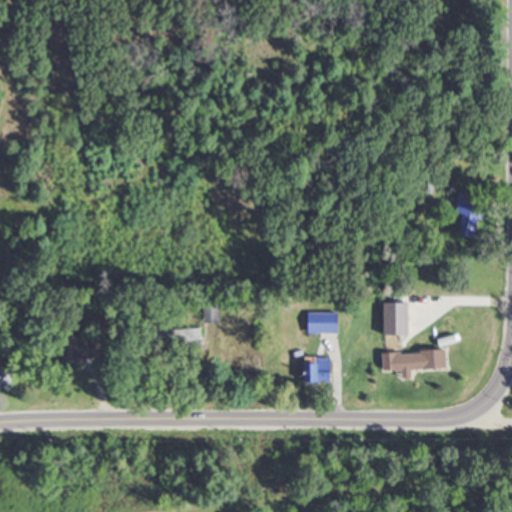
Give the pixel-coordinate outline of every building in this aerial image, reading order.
[(460,216),(457,236),(475,238),(481,197),(456,193),(452,214),(460,216)] [(218,302),(202,302),(202,323),(218,323),(218,302)] [(406,303),(383,303),(383,336),(406,336),(406,303)] [(306,334),(339,334),(339,312),(306,312),(306,334)] [(166,329),(166,346),(199,346),(199,329),(166,329)] [(101,360),(100,337),(79,338),(79,360),(101,360)] [(316,351),(301,351),(301,384),(329,384),(329,357),(316,357),(316,351)] [(380,354),(380,373),(420,373),(420,354),(380,354)] [(0,367),(0,390),(16,391),(16,367),(0,367)]
